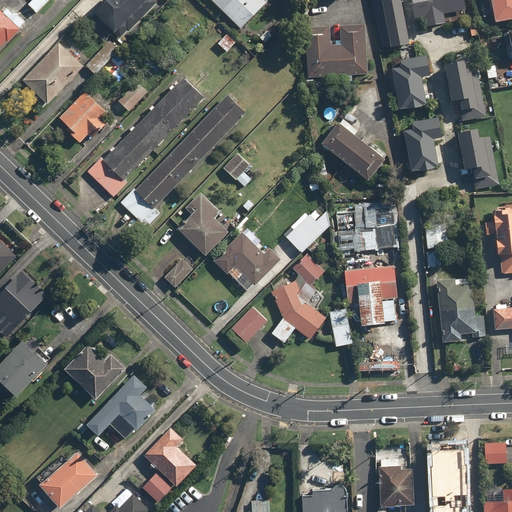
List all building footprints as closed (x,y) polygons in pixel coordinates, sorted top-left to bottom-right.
[(49,0),(29,0),(24,5),(34,15),(49,0)] [(110,34),(144,0),(103,0),(90,13),(110,34)] [(206,0),(240,31),(266,3),(262,0),(206,0)] [(407,46),(397,0),(369,0),(380,51),(407,46)] [(462,0),(408,0),(412,21),(421,20),(423,28),(444,24),(442,15),(464,12),(462,0)] [(511,0),(484,0),(485,3),(490,2),(494,24),(511,20),(511,0)] [(0,45),(18,27),(0,10),(1,10),(0,8),(0,45)] [(81,23),(0,109),(0,111),(20,131),(102,43),(81,23)] [(327,29),(305,29),(305,79),(365,78),(365,25),(338,25),(338,48),(327,48),(327,29)] [(273,37),(266,30),(257,39),(264,46),(273,37)] [(511,30),(501,32),(507,57),(511,55),(511,30)] [(226,34),(216,44),(225,54),(235,44),(226,34)] [(119,52),(109,41),(85,65),(95,75),(119,52)] [(398,70),(390,71),(398,113),(424,107),(418,81),(426,80),(421,58),(396,63),(398,70)] [(466,62),(440,67),(448,105),(458,103),(462,122),(477,118),(466,62)] [(493,66),(484,67),(486,80),(495,79),(493,66)] [(182,79),(101,163),(122,182),(202,99),(182,79)] [(145,95),(128,79),(111,98),(128,113),(145,95)] [(93,138),(104,127),(99,122),(105,115),(83,94),(57,120),(80,142),(88,134),(93,138)] [(247,118),(223,95),(119,203),(147,230),(160,216),(156,212),(247,118)] [(411,131),(400,133),(406,175),(436,170),(431,143),(438,142),(435,118),(410,122),(411,131)] [(357,134),(340,120),(319,146),(365,184),(387,157),(374,147),(371,151),(354,138),(357,134)] [(479,132),(456,135),(462,172),(470,171),(471,182),(487,180),(479,132)] [(244,173),(252,165),(238,151),(222,168),(243,188),(251,180),(244,173)] [(194,251),(195,249),(206,259),(230,234),(213,218),(218,213),(198,194),(177,215),(182,219),(174,228),(187,241),(185,242),(194,251)] [(317,206),(308,215),(285,237),(300,253),(323,231),(332,222),(317,206)] [(511,207),(489,208),(490,223),(483,223),(484,237),(491,236),(492,257),(499,257),(500,275),(511,274),(511,207)] [(398,227),(397,208),(333,212),(334,220),(335,238),(345,238),(344,233),(361,232),(361,229),(398,227)] [(446,223),(423,225),(425,248),(448,246),(446,223)] [(245,229),(212,262),(244,294),(252,287),(255,289),(282,262),(268,248),(261,254),(256,248),(260,244),(245,229)] [(0,273),(15,258),(0,243),(0,273)] [(438,252),(423,253),(425,269),(440,268),(438,252)] [(310,286),(324,272),(305,253),(268,290),(281,319),(269,333),(282,345),(295,330),(309,341),(325,320),(306,305),(316,292),(310,286)] [(174,288),(191,271),(179,260),(163,277),(174,288)] [(392,301),(395,301),(393,268),(343,271),(345,304),(355,303),(357,330),(382,329),(382,324),(394,323),(392,301)] [(0,326),(8,334),(45,296),(20,273),(0,293),(0,314),(1,315),(0,316),(0,326)] [(471,278),(434,281),(438,343),(460,342),(460,336),(472,335),(472,340),(484,339),(483,318),(474,318),(471,278)] [(511,302),(493,303),(493,331),(511,330),(511,340),(505,341),(505,355),(511,355),(511,302)] [(266,320),(252,307),(231,329),(245,342),(266,320)] [(345,310),(328,312),(333,348),(351,345),(345,310)] [(24,342),(0,367),(0,384),(16,400),(49,365),(24,342)] [(92,344),(65,372),(94,400),(121,372),(92,344)] [(96,438),(108,427),(124,442),(153,412),(137,396),(143,389),(132,379),(85,428),(96,438)] [(168,432),(143,459),(155,470),(155,469),(175,487),(193,466),(173,449),(180,442),(168,432)] [(506,441),(481,442),(481,465),(507,464),(506,441)] [(468,511),(466,449),(428,450),(430,511),(468,511)] [(73,451),(41,485),(65,507),(97,474),(73,451)] [(398,458),(379,458),(379,466),(376,466),(376,468),(375,511),(384,511),(385,508),(394,508),(394,505),(412,505),(412,468),(398,468),(398,458)] [(298,496),(298,511),(345,511),(345,493),(345,492),(345,491),(345,490),(345,489),(344,488),(344,487),(343,486),(342,485),(341,485),(341,484),(340,484),(339,484),(338,483),(337,483),(336,484),(335,484),(334,484),(333,485),(332,485),(332,486),(331,486),(331,487),(330,488),(330,489),(329,490),(329,491),(309,491),(309,496),(298,496)] [(485,501),(480,501),(480,511),(511,511),(511,487),(501,488),(502,502),(495,502),(494,488),(485,488),(485,501)] [(149,511),(152,509),(132,491),(111,511),(100,511),(94,506),(88,511),(149,511)] [(268,511),(268,500),(249,500),(249,511),(268,511)]
